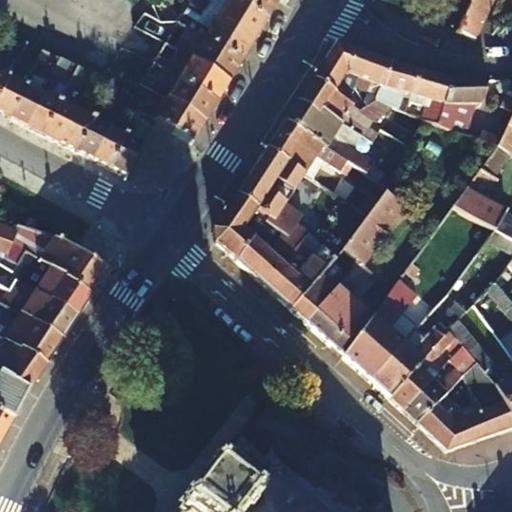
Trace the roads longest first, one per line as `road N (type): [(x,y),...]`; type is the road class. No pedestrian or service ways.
road 1 (tertiary): [(406,457),(167,237)]
road 2 (tertiary): [(0,511),(85,353),(167,237)]
road 3 (tertiary): [(167,237),(227,157),(315,10)]
road 4 (tertiary): [(315,10),(436,59),(511,64)]
road 5 (tertiary): [(167,237),(0,142)]
